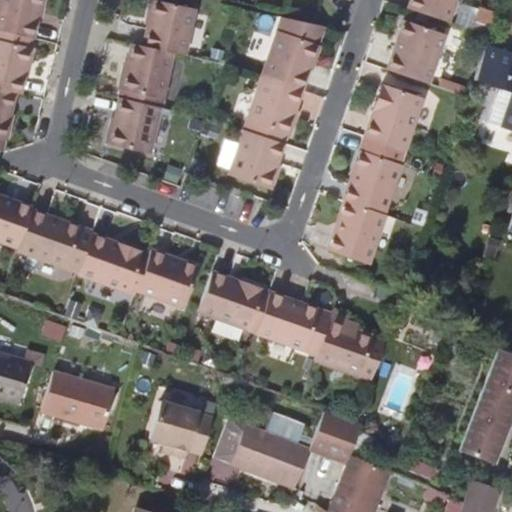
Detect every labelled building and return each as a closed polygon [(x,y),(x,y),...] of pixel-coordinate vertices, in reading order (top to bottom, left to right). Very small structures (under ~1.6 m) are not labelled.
[(0,0),(0,31),(31,38),(40,0),(0,0)] [(193,9),(154,0),(151,0),(141,46),(171,53),(183,55),(193,9)] [(408,0),(406,9),(446,22),(453,0),(408,0)] [(280,17),(275,31),(315,45),(322,26),(316,25),(280,17)] [(385,70),(426,84),(443,34),(402,21),(397,37),(400,38),(394,55),(391,54),(385,70)] [(0,31),(0,40),(29,47),(31,38),(0,31)] [(275,31),(260,76),(300,89),(315,45),(275,31)] [(397,37),(391,54),(394,55),(400,38),(397,37)] [(0,40),(0,89),(13,93),(18,94),(29,47),(0,40)] [(141,46),(130,44),(119,90),(161,99),(171,53),(141,46)] [(511,131),(511,63),(509,63),(511,56),(483,47),(472,81),(497,89),(487,120),(498,124),(497,127),(511,131)] [(300,89),(260,76),(245,121),(285,135),(300,89)] [(380,85),(363,137),(403,150),(420,98),(380,85)] [(0,138),(2,139),(13,93),(0,89),(0,138)] [(159,108),(117,97),(106,144),(148,154),(159,108)] [(245,121),(242,130),(282,144),(285,135),(245,121)] [(282,144),(242,130),(227,174),(267,188),(282,144)] [(399,165),(358,151),(352,167),(355,168),(350,185),(346,184),(341,200),(343,201),(382,214),(399,165)] [(352,167),(346,184),(350,185),(355,168),(352,167)] [(13,202),(0,197),(0,200),(12,205),(13,202)] [(0,243),(15,248),(29,210),(30,207),(13,202),(12,205),(0,200),(0,243)] [(382,214),(343,201),(337,217),(341,218),(335,235),(332,234),(326,250),(367,265),(384,215),(382,214)] [(45,216),(29,210),(15,248),(14,251),(63,268),(78,228),(62,222),(60,225),(44,219),(45,216)] [(62,222),(45,216),(44,219),(60,225),(62,222)] [(341,218),(337,217),(332,234),(335,235),(341,218)] [(141,252),(89,234),(75,274),(127,292),(141,252)] [(164,255),(148,249),(134,290),(180,307),(195,266),(179,260),(177,264),(163,258),(164,255)] [(164,255),(163,258),(177,264),(179,260),(164,255)] [(261,290),(209,272),(195,312),(247,330),(261,290)] [(430,308),(434,297),(412,285),(407,297),(430,308)] [(283,298),(267,292),(253,333),(302,350),(316,310),(300,304),(299,307),(282,301),(283,298)] [(300,304),(283,298),(282,301),(299,307),(300,304)] [(345,318),(329,313),(311,361),(356,377),(370,337),(353,332),(342,328),(343,323),(345,318)] [(355,327),(343,323),(342,328),(353,332),(355,327)] [(491,462),(511,408),(511,351),(496,346),(456,448),(491,462)] [(29,360),(31,351),(25,349),(22,359),(29,360)] [(43,354),(31,351),(29,360),(30,360),(16,402),(24,404),(35,366),(39,367),(43,354)] [(29,360),(22,359),(0,352),(0,400),(16,405),(16,402),(30,360),(29,360)] [(52,370),(39,410),(101,429),(113,390),(52,370)] [(211,417),(196,413),(197,412),(159,400),(147,438),(162,442),(170,444),(168,453),(184,457),(186,449),(200,453),(211,417)] [(305,447),(242,421),(227,461),(290,486),(305,447)] [(170,444),(162,442),(160,450),(168,453),(170,444)] [(371,511),(388,471),(347,454),(324,511),(371,511)] [(468,482),(462,500),(457,511),(492,511),(498,496),(497,492),(494,488),(489,485),(479,482),(468,482)] [(457,511),(462,500),(453,496),(446,511),(457,511)]
